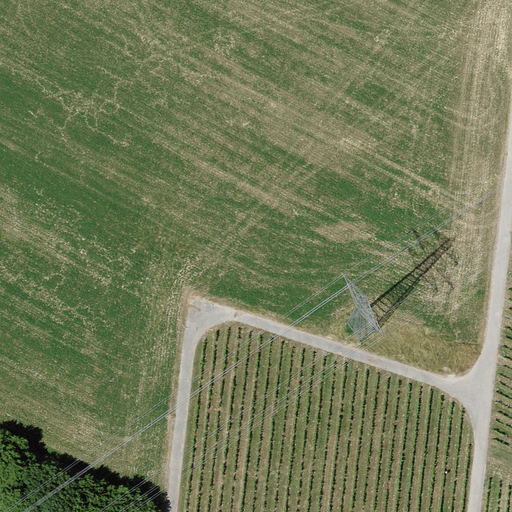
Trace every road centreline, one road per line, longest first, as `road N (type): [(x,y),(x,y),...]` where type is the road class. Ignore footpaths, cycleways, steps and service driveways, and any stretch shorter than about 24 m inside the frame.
road 1 (track): [(482,391),(202,311),(184,324),(164,511)]
road 2 (track): [(467,511),(511,154)]
